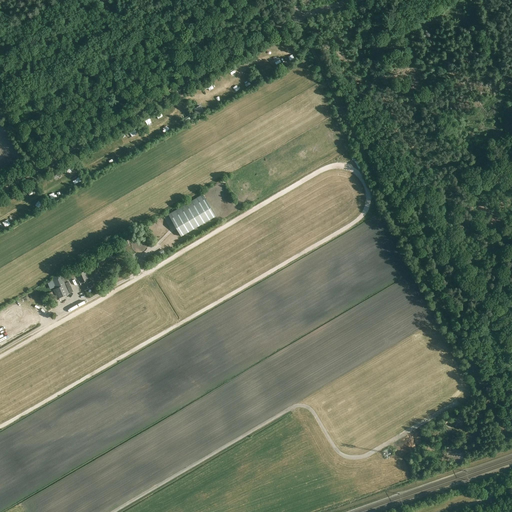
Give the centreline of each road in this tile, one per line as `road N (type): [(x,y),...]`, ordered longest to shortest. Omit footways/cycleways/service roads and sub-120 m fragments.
road 1 (track): [(297,21),(499,426),(511,430)]
road 2 (track): [(0,191),(290,20),(354,0)]
